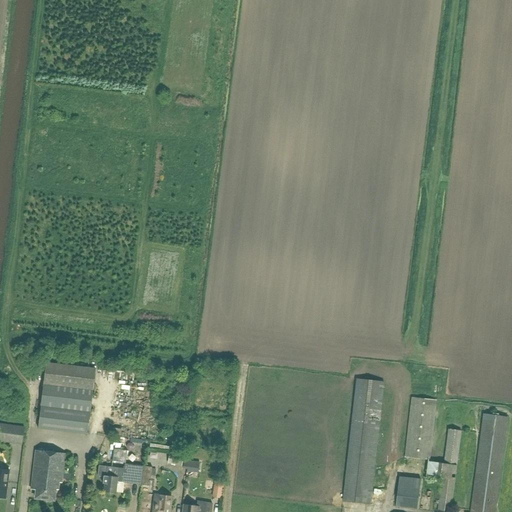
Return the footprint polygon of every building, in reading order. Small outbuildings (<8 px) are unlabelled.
[(88,436),(96,369),(46,363),(38,430),(88,436)] [(370,505),(384,383),(356,380),(343,502),(370,505)] [(430,461),(436,401),(411,398),(404,458),(430,461)] [(495,511),(508,418),(483,415),(483,413),(479,412),(478,418),(482,419),(469,511),(495,511)] [(0,441),(7,442),(9,426),(0,424),(0,441)] [(450,511),(462,432),(448,430),(443,464),(428,462),(426,476),(442,478),(437,511),(450,511)] [(62,483),(65,455),(36,451),(31,490),(36,491),(35,499),(54,502),(56,490),(58,491),(59,483),(62,483)] [(182,466),(184,455),(170,453),(168,464),(182,466)] [(184,461),(183,469),(187,469),(186,472),(198,473),(200,463),(184,461)] [(144,467),(125,465),(124,465),(124,470),(112,468),(99,467),(98,476),(103,477),(103,485),(105,485),(104,493),(116,494),(116,493),(123,494),(123,492),(124,484),(124,480),(131,480),(135,481),(135,480),(142,481),(144,467)] [(144,467),(142,481),(151,482),(152,468),(144,467)] [(0,470),(0,498),(6,499),(9,471),(0,470)] [(417,511),(420,482),(399,480),(395,508),(417,511)] [(169,511),(170,507),(171,498),(155,496),(152,511),(169,511)] [(210,511),(212,504),(197,502),(196,507),(184,505),(183,511),(210,511)]
